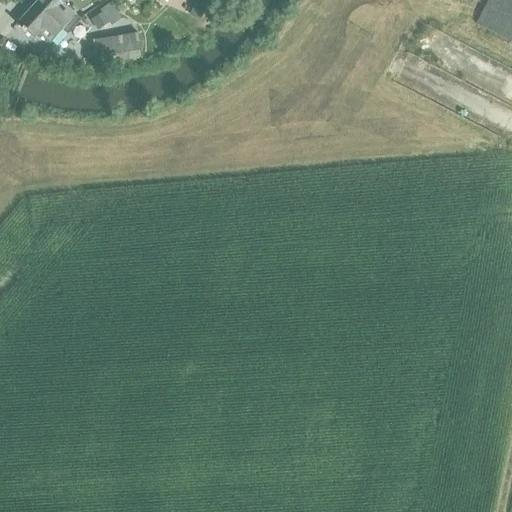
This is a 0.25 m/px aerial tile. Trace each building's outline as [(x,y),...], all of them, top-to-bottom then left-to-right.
[(66,6),(59,0),(38,0),(17,24),(35,39),(40,35),(50,45),(53,42),(58,47),(82,20),(66,6)] [(511,0),(488,0),(480,17),(476,24),(511,43),(511,0)] [(196,1),(190,16),(202,20),(207,6),(196,1)] [(103,13),(92,22),(99,30),(109,22),(112,26),(122,20),(110,4),(101,11),(103,13)] [(139,33),(94,41),(95,53),(97,66),(144,57),(143,50),(142,50),(139,33)]
